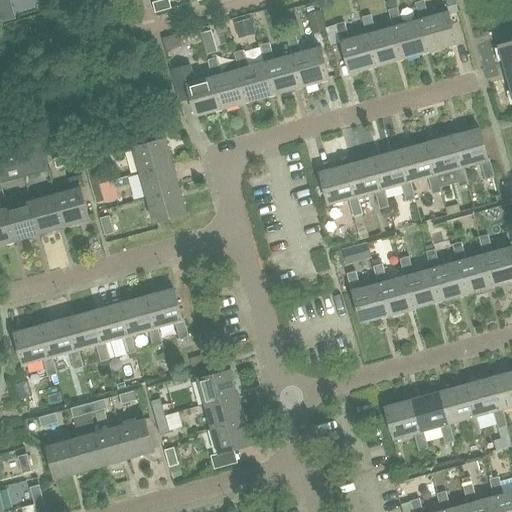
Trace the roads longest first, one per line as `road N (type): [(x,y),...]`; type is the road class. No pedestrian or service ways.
road 1 (residential): [(238,225),(231,150),(467,84)]
road 2 (residential): [(7,298),(238,225)]
road 3 (residential): [(284,396),(511,336)]
road 4 (residential): [(129,511),(302,462)]
road 5 (residential): [(284,396),(238,225)]
